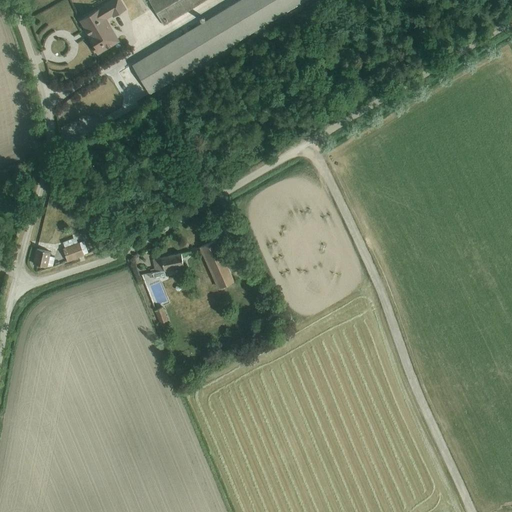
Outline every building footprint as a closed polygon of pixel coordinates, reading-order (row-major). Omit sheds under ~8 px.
[(121,0),(114,0),(80,20),(89,35),(88,36),(93,43),(91,44),(97,54),(119,40),(107,19),(112,16),(113,17),(126,9),(121,0)] [(240,0),(172,41),(132,66),(149,93),(149,94),(306,0),(240,0)] [(148,0),(164,26),(207,0),(148,0)] [(64,248),(62,248),(67,262),(84,255),(88,253),(83,242),(78,243),(76,238),(63,242),(64,248)] [(215,240),(201,247),(219,289),(235,282),(215,240)] [(37,249),(33,264),(47,267),(52,266),(54,257),(50,256),(50,252),(37,249)] [(151,273),(149,273),(150,278),(154,277),(154,279),(165,276),(164,271),(184,268),(181,254),(153,260),(154,269),(150,270),(151,273)] [(162,307),(155,310),(160,324),(168,321),(162,307)]
